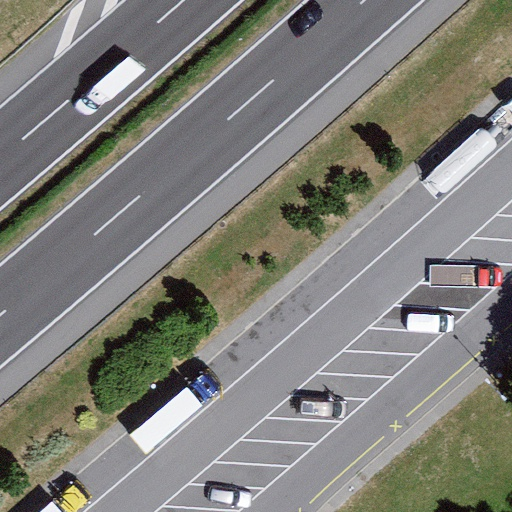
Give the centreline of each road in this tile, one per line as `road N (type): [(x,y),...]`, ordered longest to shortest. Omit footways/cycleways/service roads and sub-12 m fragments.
road 1 (motorway): [(0,319),(367,0)]
road 2 (motorway): [(182,0),(0,157)]
